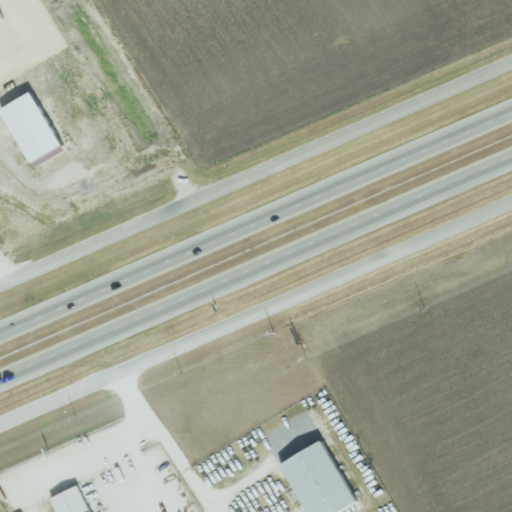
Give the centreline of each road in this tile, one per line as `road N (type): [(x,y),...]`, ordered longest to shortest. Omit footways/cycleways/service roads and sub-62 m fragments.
road 1 (motorway): [(0,383),(511,160)]
road 2 (motorway): [(511,115),(0,338)]
road 3 (tertiary): [(0,428),(511,205)]
road 4 (tertiary): [(511,64),(0,287)]
